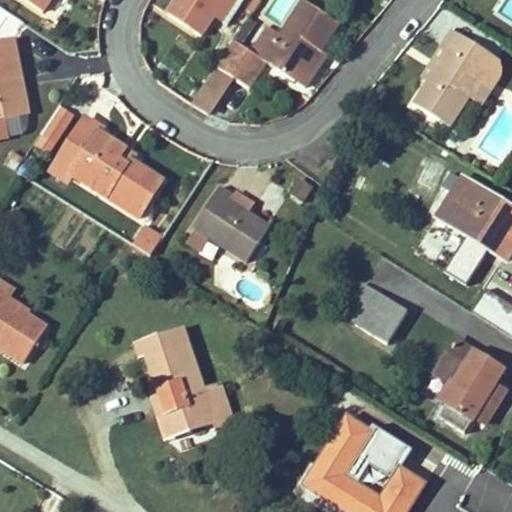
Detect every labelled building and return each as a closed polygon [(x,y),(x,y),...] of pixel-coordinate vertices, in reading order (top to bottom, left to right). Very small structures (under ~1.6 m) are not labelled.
[(22,0),(43,13),(51,0),(22,0)] [(177,0),(168,15),(201,37),(218,12),(225,0),(177,0)] [(225,0),(218,12),(225,18),(237,0),(225,0)] [(254,0),(247,11),(252,14),(260,0),(254,0)] [(234,41),(216,68),(231,78),(249,89),(266,63),(295,82),(313,55),(310,53),(313,47),(320,52),(321,52),(339,24),(305,2),(282,36),(267,26),(251,51),(242,46),(234,41)] [(256,24),(248,19),(234,41),(242,46),(256,24)] [(498,61),(452,31),(443,45),(450,49),(429,82),(414,105),(450,128),(469,99),(486,72),(499,81),(502,71),(498,61)] [(13,40),(0,42),(0,121),(22,118),(16,87),(12,88),(10,80),(21,78),(13,40)] [(450,49),(443,45),(422,78),(429,82),(450,49)] [(303,88),(325,54),(321,52),(320,52),(313,47),(310,53),(313,55),(295,82),(303,88)] [(231,78),(216,68),(191,106),(207,115),(231,78)] [(499,81),(486,72),(469,99),(483,105),(499,81)] [(0,121),(0,139),(22,135),(27,130),(29,123),(21,78),(10,80),(12,88),(16,87),(22,118),(0,121)] [(52,155),(75,113),(57,103),(34,145),(52,155)] [(85,119),(60,159),(76,169),(72,176),(140,219),(163,182),(133,163),(129,161),(127,165),(119,160),(125,150),(99,134),(102,130),(85,119)] [(137,157),(125,150),(119,160),(127,165),(129,161),(133,163),(137,157)] [(420,177),(433,184),(445,162),(432,155),(420,177)] [(60,159),(52,172),(68,183),(72,176),(76,169),(60,159)] [(452,195),(461,180),(451,174),(442,188),(452,195)] [(452,195),(436,219),(467,238),(489,252),(504,262),(509,255),(511,256),(511,254),(511,210),(462,178),(461,180),(452,195)] [(312,189),(300,181),(291,193),(304,202),(312,189)] [(233,197),(220,188),(193,229),(196,231),(210,240),(246,264),(270,228),(248,214),(230,202),(233,197)] [(253,205),(235,194),(233,197),(230,202),(248,214),(253,205)] [(161,242),(144,231),(134,246),(151,258),(161,242)] [(210,240),(196,231),(187,245),(201,254),(210,240)] [(466,288),(489,252),(467,238),(444,274),(466,288)] [(413,258),(405,270),(417,278),(425,266),(413,258)] [(0,304),(4,307),(8,299),(14,291),(0,282),(0,304)] [(342,317),(355,325),(375,293),(363,285),(342,317)] [(511,306),(486,290),(472,314),(511,338),(511,306)] [(408,313),(375,293),(355,325),(387,345),(408,313)] [(0,338),(1,339),(0,340),(0,349),(24,365),(47,329),(28,316),(30,313),(8,299),(4,307),(0,304),(0,338)] [(182,328),(135,344),(140,360),(147,358),(158,390),(172,432),(212,419),(214,426),(216,432),(234,425),(220,384),(203,389),(182,328)] [(503,372),(456,343),(441,367),(456,377),(451,385),(441,401),(447,405),(439,419),(464,435),(474,419),(495,386),(503,372)] [(456,377),(441,367),(436,375),(451,385),(456,377)] [(506,393),(495,386),(474,419),(486,426),(506,393)] [(172,432),(158,390),(151,393),(168,442),(214,426),(212,419),(172,432)] [(313,493),(342,511),(408,511),(418,498),(417,497),(425,485),(401,470),(381,500),(345,477),(372,433),(348,418),(314,469),(324,475),(313,493)] [(324,475),(314,469),(303,487),(313,493),(324,475)]
